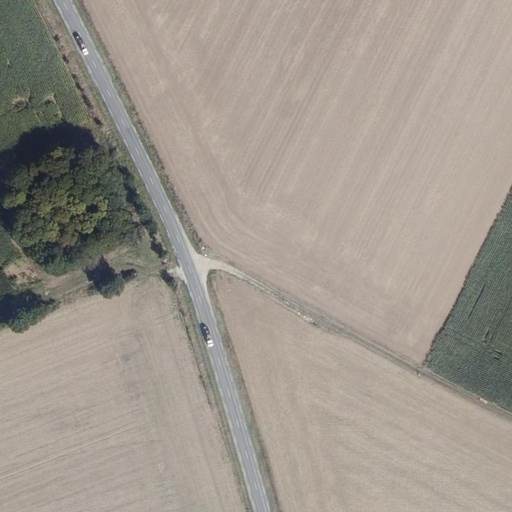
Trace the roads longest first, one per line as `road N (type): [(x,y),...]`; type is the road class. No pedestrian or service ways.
road 1 (track): [(0,314),(130,265),(169,274),(224,266),(511,417)]
road 2 (secondary): [(62,0),(190,266),(267,511)]
